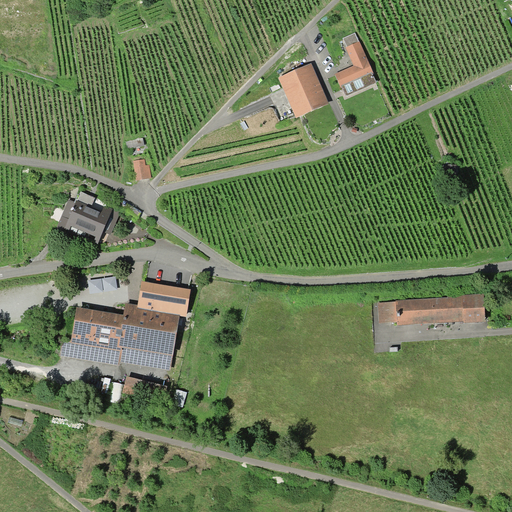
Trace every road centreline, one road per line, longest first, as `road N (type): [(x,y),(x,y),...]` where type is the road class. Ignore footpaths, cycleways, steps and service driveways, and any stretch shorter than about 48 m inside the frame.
road 1 (track): [(511,63),(324,154),(163,188),(140,203),(233,273)]
road 2 (unclassified): [(0,275),(133,254),(313,282),(511,265)]
road 3 (track): [(0,399),(462,511)]
road 4 (track): [(332,0),(176,156),(140,203),(70,167),(0,157)]
road 5 (track): [(511,329),(382,336),(384,407)]
road 6 (track): [(511,399),(384,407)]
road 7 (unknown): [(303,28),(350,141)]
